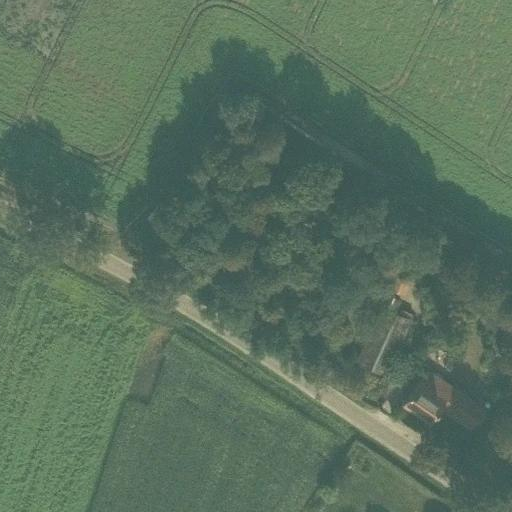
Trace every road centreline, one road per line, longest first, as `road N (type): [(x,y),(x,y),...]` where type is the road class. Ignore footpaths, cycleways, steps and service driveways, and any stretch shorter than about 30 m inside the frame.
road 1 (unclassified): [(511,260),(273,99),(226,90),(157,220),(126,225),(87,216),(0,173)]
road 2 (unclassified): [(502,511),(208,313),(0,209)]
